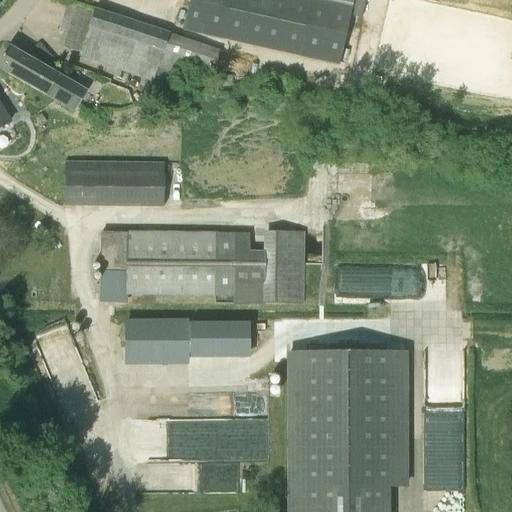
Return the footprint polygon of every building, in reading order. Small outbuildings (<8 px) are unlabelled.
[(325,0),(189,0),(182,32),(338,66),(351,6),(325,0)] [(79,58),(144,81),(151,84),(161,55),(86,30),(87,29),(93,11),(67,3),(59,30),(69,33),(65,45),(81,50),(79,58)] [(151,84),(144,81),(139,94),(144,95),(159,99),(175,103),(184,76),(207,83),(213,69),(216,61),(220,51),(93,11),(87,29),(86,30),(161,55),(151,84)] [(0,69),(74,112),(78,105),(86,92),(8,47),(0,60),(0,69)] [(0,150),(19,139),(9,123),(0,108),(0,150)] [(65,163),(64,206),(97,207),(98,163),(65,163)] [(164,164),(98,163),(97,207),(163,207),(164,164)] [(302,305),(302,232),(262,232),(262,252),(249,253),(249,234),(234,234),(101,233),(100,301),(125,302),(125,295),(233,296),(233,304),(302,305)] [(347,264),(347,291),(396,291),(396,264),(347,264)] [(116,435),(64,321),(35,333),(87,448),(116,435)] [(248,353),(248,323),(142,324),(142,361),(188,361),(188,353),(248,353)] [(142,324),(125,324),(125,362),(142,361),(142,324)] [(404,488),(403,352),(289,352),(289,511),(387,511),(388,488),(404,488)] [(430,425),(428,487),(466,488),(468,394),(458,394),(457,425),(430,425)]
